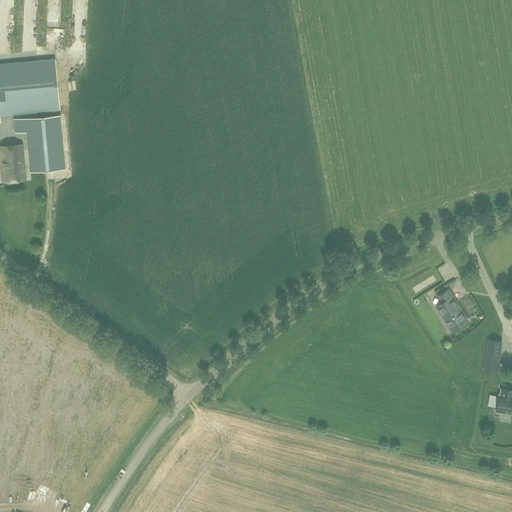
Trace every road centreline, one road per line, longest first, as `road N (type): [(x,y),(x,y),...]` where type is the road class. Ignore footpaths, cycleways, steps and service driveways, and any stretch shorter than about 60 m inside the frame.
road 1 (unclassified): [(189,395),(276,318),(353,267),(511,215)]
road 2 (unclassified): [(189,395),(0,253)]
road 3 (unclassified): [(97,511),(189,395)]
